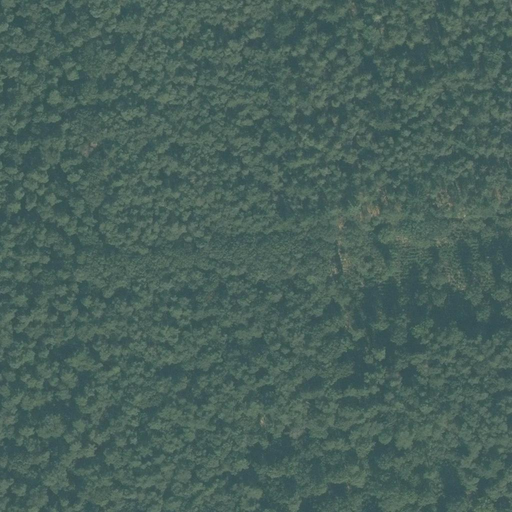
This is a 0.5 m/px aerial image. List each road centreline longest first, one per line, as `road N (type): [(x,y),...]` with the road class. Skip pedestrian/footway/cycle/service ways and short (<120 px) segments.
road 1 (track): [(511,210),(98,248)]
road 2 (track): [(327,227),(350,511)]
road 3 (track): [(98,248),(89,0)]
road 4 (track): [(511,58),(272,76)]
road 5 (track): [(98,248),(105,408)]
